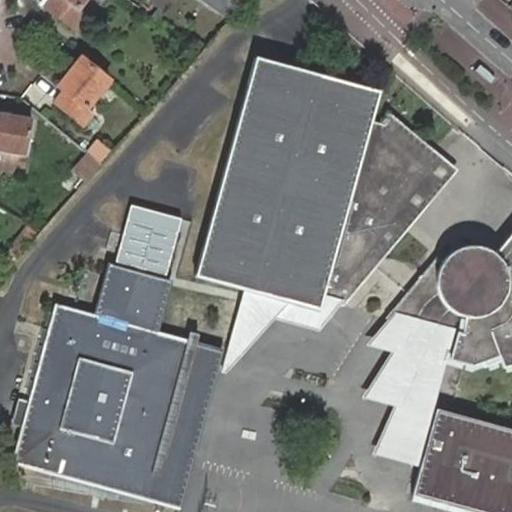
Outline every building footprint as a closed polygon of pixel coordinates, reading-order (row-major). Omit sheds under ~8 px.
[(83,0),(44,0),(42,3),(74,27),(84,12),(78,7),(83,0)] [(380,90),(256,55),(195,274),(241,287),(319,309),(322,299),(337,303),(344,305),(408,227),(385,209),(403,187),(362,153),(371,120),(380,90)] [(83,106),(106,75),(78,56),(55,86),(59,90),(51,99),(82,123),(91,112),(83,106)] [(385,123),(371,120),(362,153),(403,187),(385,209),(408,227),(457,169),(388,111),(385,123)] [(26,156),(25,155),(32,120),(0,114),(0,168),(23,173),(26,156)] [(102,141),(90,153),(103,164),(113,152),(102,141)] [(76,170),(88,181),(103,164),(90,153),(76,170)] [(511,511),(511,234),(494,255),(492,253),(490,252),(488,251),(486,250),(484,249),(483,249),(480,248),(478,248),(476,247),(474,247),(472,247),(470,247),(467,248),(465,248),(463,248),(461,249),(459,250),(457,251),(455,252),(453,253),(451,254),(450,255),(448,257),(447,259),(446,260),(441,256),(389,318),(397,320),(455,336),(459,337),(452,360),(469,365),(474,367),(486,363),(488,368),(504,363),(506,370),(511,367),(511,429),(438,409),(414,496),(474,511),(511,511)] [(93,315),(52,304),(8,462),(142,498),(174,377),(175,377),(176,377),(176,378),(177,378),(178,378),(179,378),(180,378),(180,377),(181,377),(182,377),(183,377),(184,377),(185,377),(185,376),(186,376),(187,376),(188,376),(189,376),(189,375),(190,375),(191,375),(192,375),(193,374),(194,374),(195,374),(195,373),(196,373),(197,373),(198,372),(199,372),(199,371),(200,371),(201,371),(201,370),(202,370),(202,369),(203,369),(204,369),(204,368),(204,367),(205,367),(206,367),(206,366),(206,365),(207,364),(207,363),(208,363),(208,362),(209,362),(209,361),(209,360),(209,359),(209,358),(209,357),(209,356),(208,356),(208,355),(208,354),(207,353),(206,353),(206,352),(205,352),(204,352),(203,351),(202,351),(183,346),(184,340),(147,330),(160,284),(106,270),(93,315)] [(319,309),(241,287),(220,369),(223,370),(276,311),(320,323),(337,303),(322,299),(319,309)] [(455,336),(397,320),(379,341),(403,347),(368,390),(399,398),(380,447),(421,459),(455,336)] [(174,377),(142,498),(178,508),(219,349),(184,340),(183,346),(202,351),(203,351),(204,352),(205,352),(206,352),(206,353),(207,353),(208,354),(208,355),(208,356),(209,356),(209,357),(209,358),(209,359),(209,360),(209,361),(209,362),(208,362),(208,363),(207,363),(207,364),(206,365),(206,366),(206,367),(205,367),(204,367),(204,368),(204,369),(203,369),(202,369),(202,370),(201,370),(201,371),(200,371),(199,371),(199,372),(198,372),(197,373),(196,373),(195,373),(195,374),(194,374),(193,374),(192,375),(191,375),(190,375),(189,375),(189,376),(188,376),(187,376),(186,376),(185,376),(185,377),(184,377),(183,377),(182,377),(181,377),(180,377),(180,378),(179,378),(178,378),(177,378),(176,378),(176,377),(175,377),(174,377)]
